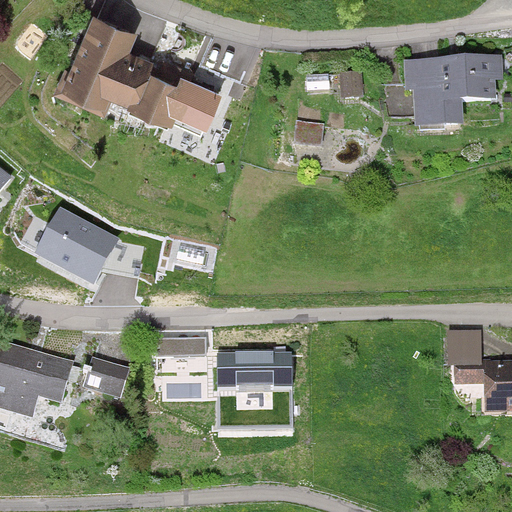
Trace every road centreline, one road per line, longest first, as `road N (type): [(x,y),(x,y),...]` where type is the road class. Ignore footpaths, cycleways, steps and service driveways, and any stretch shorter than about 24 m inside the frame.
road 1 (residential): [(511,315),(112,320),(0,304)]
road 2 (residential): [(511,18),(283,36),(152,0)]
road 3 (residential): [(0,503),(276,493),(353,511)]
